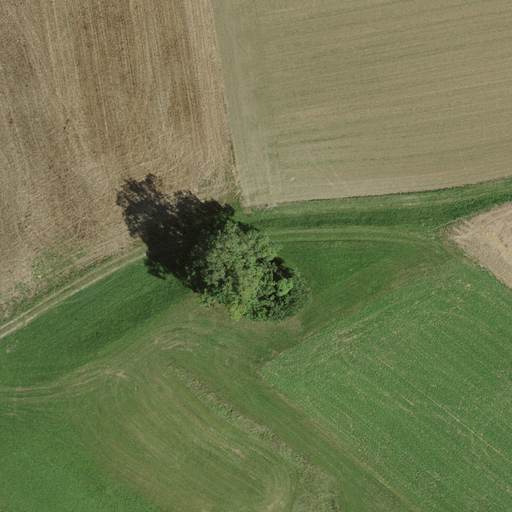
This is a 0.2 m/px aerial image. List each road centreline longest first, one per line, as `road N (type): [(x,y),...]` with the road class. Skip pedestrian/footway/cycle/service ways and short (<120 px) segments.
road 1 (track): [(511,172),(287,193),(192,225)]
road 2 (track): [(192,225),(354,218),(409,226),(470,249)]
road 3 (track): [(192,225),(124,249),(0,312)]
